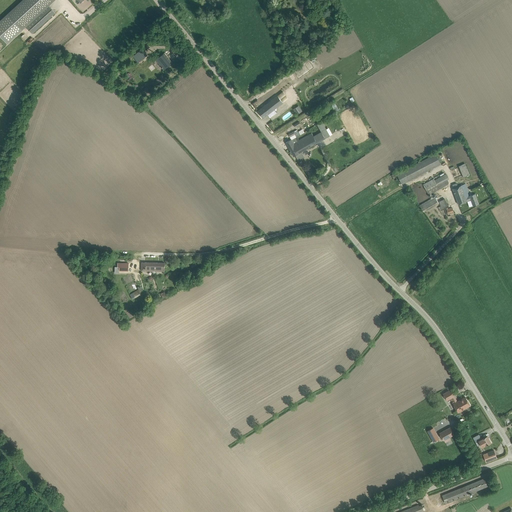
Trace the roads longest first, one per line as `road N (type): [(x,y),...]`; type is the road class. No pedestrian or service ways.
road 1 (unclassified): [(511,448),(444,339),(157,0)]
road 2 (unclassified): [(365,511),(511,457)]
